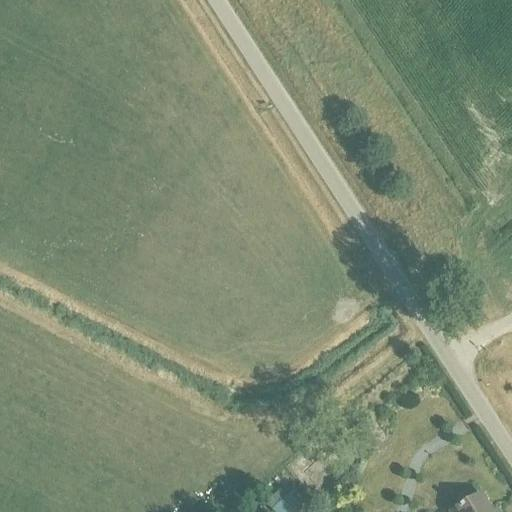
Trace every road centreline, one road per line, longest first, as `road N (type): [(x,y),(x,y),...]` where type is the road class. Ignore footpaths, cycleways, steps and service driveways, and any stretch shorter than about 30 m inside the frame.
road 1 (unclassified): [(511,452),(217,0)]
road 2 (track): [(511,314),(449,356),(478,234),(320,0)]
